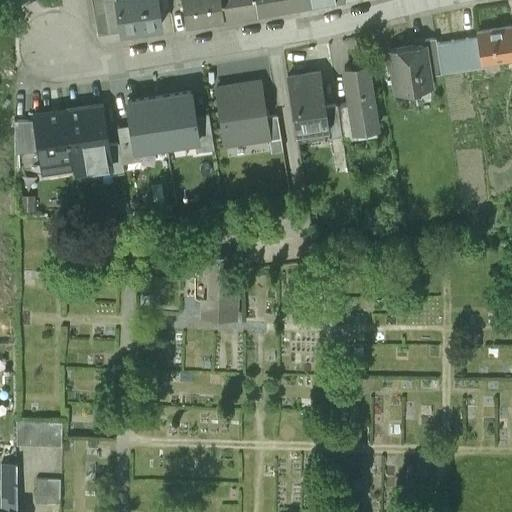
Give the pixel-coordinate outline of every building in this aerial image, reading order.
[(103,0),(91,0),(98,34),(109,32),(103,0)] [(103,0),(109,32),(122,30),(117,0),(103,0)] [(161,25),(157,0),(117,0),(122,30),(122,31),(161,25)] [(223,15),(220,0),(183,0),(186,21),(223,15)] [(257,10),(256,0),(220,0),(223,15),(257,10)] [(291,0),(256,0),(257,10),(292,4),(291,0)] [(511,55),(511,24),(476,30),(477,35),(481,60),(482,60),(511,55)] [(441,71),(436,41),(435,35),(423,37),(423,43),(426,42),(431,73),(441,71)] [(482,60),(481,60),(477,35),(467,36),(471,66),(483,64),(482,60)] [(471,66),(467,36),(436,41),(441,71),(471,66)] [(423,43),(390,48),(396,88),(432,82),(431,73),(426,42),(423,43)] [(373,102),(367,63),(345,66),(351,101),(355,128),(357,128),(377,125),(375,114),(379,111),(378,103),(373,102)] [(326,101),(321,69),(288,74),(297,129),(330,123),(326,101)] [(266,114),(260,79),(217,86),(226,141),(269,134),(266,114)] [(331,134),(342,132),(338,103),(337,100),(326,101),(330,123),(331,134)] [(357,128),(355,128),(351,101),(338,103),(342,132),(343,139),(358,136),(357,128)] [(107,144),(101,104),(65,109),(74,168),(74,169),(109,164),(110,163),(107,144)] [(65,109),(33,114),(34,120),(39,149),(43,173),(74,168),(65,109)] [(278,113),(266,114),(269,134),(271,150),(284,148),(278,113)] [(39,149),(34,120),(14,120),(14,153),(39,149)] [(107,144),(110,163),(109,164),(111,173),(124,171),(119,142),(107,144)] [(226,256),(205,256),(205,277),(211,277),(211,298),(238,298),(238,276),(231,276),(231,271),(226,271),(226,256)] [(16,444),(27,445),(28,421),(16,420),(16,444)] [(27,445),(39,445),(39,421),(28,421),(27,445)] [(39,445),(50,445),(49,421),(39,421),(39,445)] [(61,421),(49,421),(50,445),(60,445),(61,421)] [(3,464),(3,491),(16,491),(16,464),(3,464)] [(36,502),(48,502),(48,479),(36,478),(36,502)] [(60,479),(48,479),(48,502),(59,502),(60,479)] [(16,511),(16,491),(3,491),(3,510),(5,511),(16,511)]
